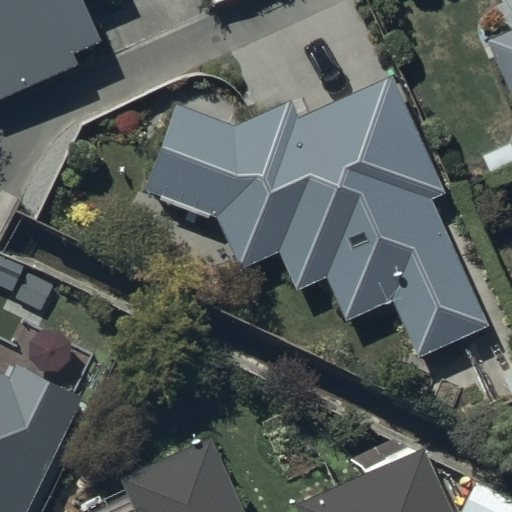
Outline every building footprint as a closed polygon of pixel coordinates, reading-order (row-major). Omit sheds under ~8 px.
[(0,0),(0,91),(79,56),(74,46),(105,32),(90,0),(0,0)] [(511,22),(488,33),(511,91),(511,22)] [(207,213),(210,205),(214,207),(237,262),(277,248),(294,282),(323,271),(342,312),(385,292),(413,352),(486,318),(428,193),(441,187),(387,72),(297,114),(289,96),(233,122),(175,100),(147,184),(162,189),(159,195),(207,213)] [(10,374),(0,369),(0,511),(22,511),(80,387),(17,358),(10,374)] [(243,511),(208,433),(124,471),(138,511),(136,511),(243,511)] [(450,511),(417,441),(294,497),(300,511),(450,511)]
